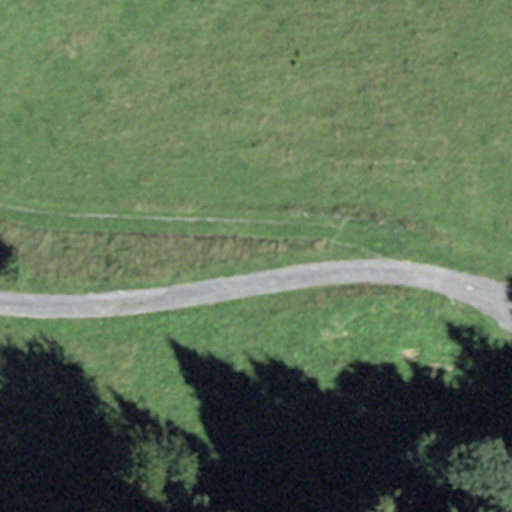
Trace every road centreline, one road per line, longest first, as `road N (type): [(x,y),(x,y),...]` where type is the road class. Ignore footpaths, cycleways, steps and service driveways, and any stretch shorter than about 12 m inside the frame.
road 1 (track): [(0,302),(55,309),(342,270),(420,274),(511,298)]
road 2 (track): [(0,211),(362,230),(395,237),(423,259),(420,274)]
